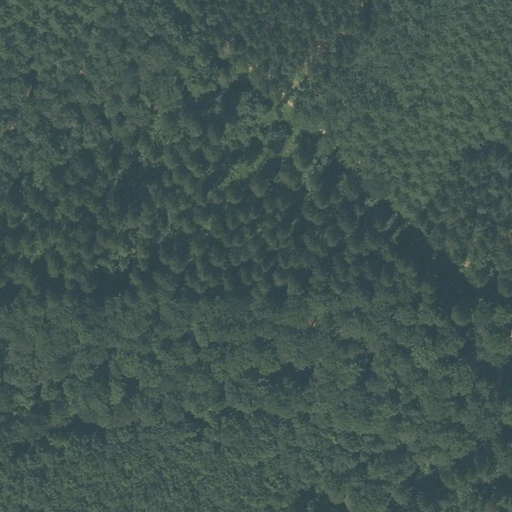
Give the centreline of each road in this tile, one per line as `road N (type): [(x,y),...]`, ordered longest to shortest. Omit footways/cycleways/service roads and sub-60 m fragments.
road 1 (track): [(180,0),(360,157),(452,253),(511,291)]
road 2 (track): [(0,441),(185,397),(263,395),(411,416)]
road 3 (track): [(411,416),(372,445),(293,477),(248,511)]
road 4 (track): [(411,416),(511,332)]
